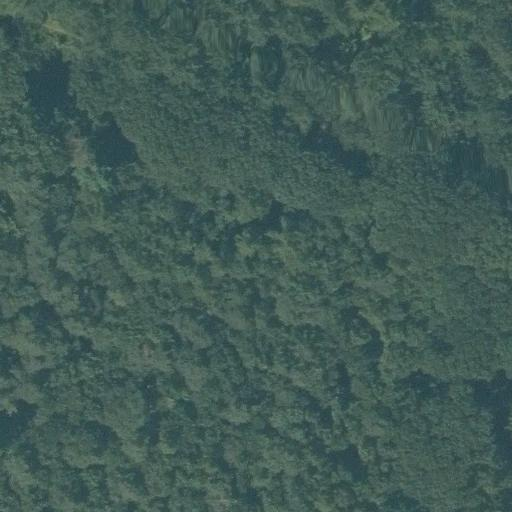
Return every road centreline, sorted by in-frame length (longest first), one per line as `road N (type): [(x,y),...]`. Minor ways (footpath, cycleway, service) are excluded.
road 1 (track): [(6,0),(511,142)]
road 2 (track): [(405,511),(511,244)]
